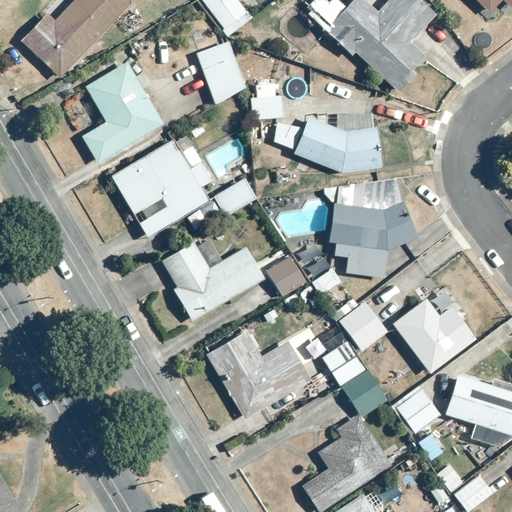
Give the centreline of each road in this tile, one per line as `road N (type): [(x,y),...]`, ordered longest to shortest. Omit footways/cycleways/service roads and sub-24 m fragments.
road 1 (secondary): [(0,169),(200,511)]
road 2 (secondary): [(135,511),(0,286)]
road 3 (residential): [(511,86),(469,128),(462,178),(511,253)]
